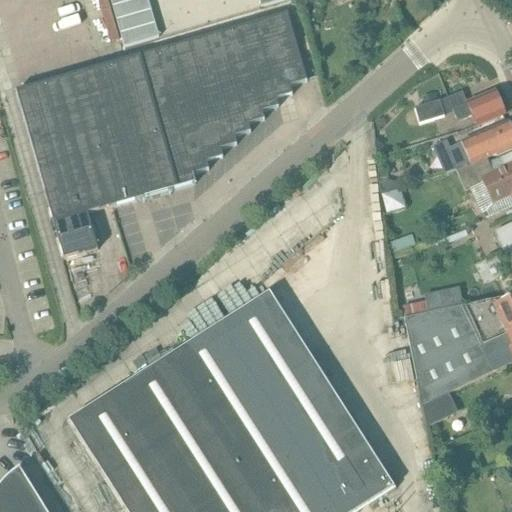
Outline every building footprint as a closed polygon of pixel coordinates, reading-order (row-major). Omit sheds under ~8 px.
[(110,0),(113,9),(145,0),(110,0)] [(147,0),(145,0),(113,9),(117,23),(151,13),(147,0)] [(258,0),(261,10),(295,0),(258,0)] [(151,13),(117,23),(121,36),(155,26),(151,13)] [(307,83),(302,64),(288,15),(17,93),(47,198),(105,182),(113,209),(179,190),(179,189),(195,185),(193,176),(209,172),(207,164),(223,160),(221,151),(237,147),(234,139),(251,135),(248,126),(265,122),(262,113),(279,109),(276,101),(293,97),(290,88),(307,83)] [(155,26),(121,36),(125,50),(159,40),(155,26)] [(477,128),(487,124),(505,116),(495,93),(453,112),(458,124),(473,117),(477,128)] [(440,103),(415,110),(420,126),(445,118),(440,103)] [(458,171),(488,161),(487,160),(511,149),(511,131),(509,124),(481,136),(481,137),(462,145),(463,146),(450,152),(458,171)] [(484,220),(496,215),(511,207),(511,202),(510,198),(511,197),(511,166),(494,174),(488,161),(458,171),(468,192),(471,190),(484,220)] [(88,216),(113,209),(105,182),(47,198),(64,261),(98,252),(88,216)] [(380,196),(385,215),(404,210),(399,191),(380,196)] [(511,226),(495,235),(511,271),(511,226)] [(270,296),(69,424),(125,511),(359,511),(394,490),(270,296)] [(511,333),(507,336),(495,308),(507,303),(505,299),(463,309),(463,308),(405,320),(423,407),(449,395),(511,365),(511,333)] [(507,336),(511,333),(511,301),(508,304),(507,303),(495,308),(507,336)] [(449,395),(423,407),(427,430),(458,415),(449,395)] [(0,511),(45,511),(21,471),(15,474),(12,477),(8,480),(5,483),(2,487),(0,489),(0,493),(5,501),(0,503),(0,511)]
